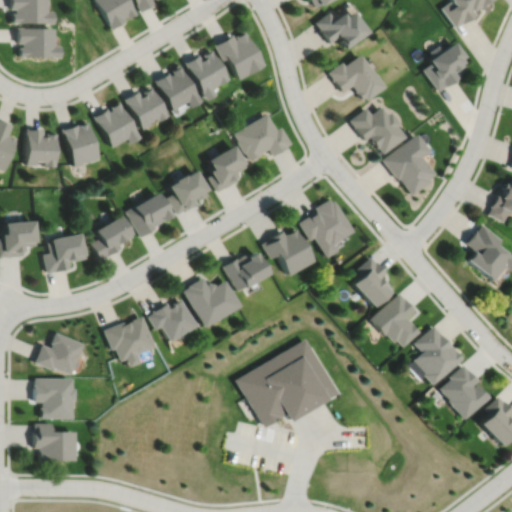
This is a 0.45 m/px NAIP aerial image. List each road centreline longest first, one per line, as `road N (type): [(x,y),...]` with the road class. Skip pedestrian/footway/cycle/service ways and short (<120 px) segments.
road 1 (residential): [(260,0),(300,111),(325,155),(511,364)]
road 2 (residential): [(0,305),(56,304),(111,288),(325,155)]
road 3 (residential): [(404,246),(463,172),(511,30)]
road 4 (residential): [(6,85),(34,95),(77,85),(216,0)]
road 5 (residential): [(0,485),(101,488),(183,511)]
